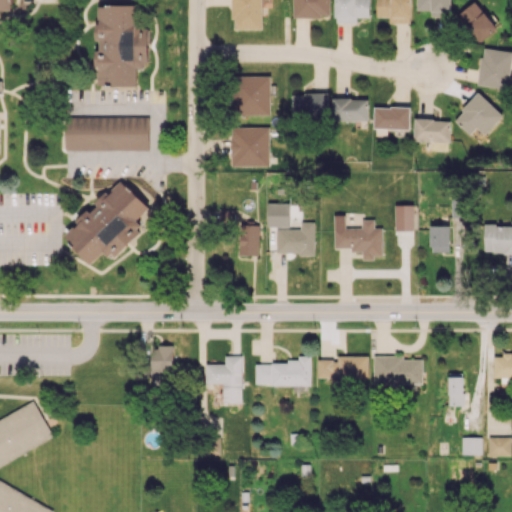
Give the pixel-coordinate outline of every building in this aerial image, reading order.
[(0,0),(0,9),(12,9),(11,0),(0,0)] [(262,28),(261,0),(231,0),(232,29),(262,28)] [(330,0),(292,0),(293,17),(331,16),(330,0)] [(370,0),(335,0),(335,22),(357,22),(357,16),(370,17),(370,0)] [(377,0),(377,17),(389,17),(389,22),(411,23),(411,0),(377,0)] [(431,10),(431,13),(452,13),(451,0),(416,0),(416,10),(431,10)] [(478,43),(498,28),(476,0),(457,16),(478,43)] [(99,5),(99,24),(96,24),(96,40),(101,40),(101,50),(97,50),(98,85),(138,85),(138,68),(149,68),(148,23),(139,23),(139,5),(99,5)] [(511,56),(511,51),(482,47),(477,85),(508,88),(511,56)] [(270,75),(233,76),(233,115),(271,114),(270,75)] [(470,134),(477,127),(485,134),(503,115),(479,92),(454,118),(470,134)] [(292,117),(328,118),(328,94),(292,93),(292,117)] [(368,120),(368,98),(332,98),(332,120),(368,120)] [(373,127),(409,129),(410,107),(374,106),(373,127)] [(149,117),(66,116),(66,149),(149,150),(149,117)] [(413,140),(430,141),(430,149),(449,150),(450,119),(414,118),(413,140)] [(269,166),(270,126),(232,126),(231,165),(269,166)] [(92,263),(105,250),(113,258),(144,227),(136,220),(149,207),(120,178),(64,235),(92,263)] [(451,217),(461,217),(461,199),(452,199),(451,217)] [(289,227),(290,203),(268,203),(268,227),(289,227)] [(413,204),(395,205),(395,230),(413,230),(413,204)] [(334,228),(335,247),(351,247),(351,251),(362,251),(362,259),(374,259),(374,255),(382,255),(382,227),(375,227),(374,219),(362,219),(362,227),(334,228)] [(276,253),(314,254),(315,222),(301,221),(301,229),(277,228),(276,253)] [(259,255),(259,224),(240,224),(239,255),(259,255)] [(511,224),(485,224),(484,252),(511,252),(511,224)] [(450,225),(430,225),(431,252),(450,251),(450,225)] [(171,379),(172,347),(152,346),(151,378),(171,379)] [(511,355),(511,356),(511,352),(502,352),(502,356),(494,356),(493,377),(511,376),(511,355)] [(206,383),(224,383),(223,403),(242,403),(242,355),(225,355),(225,363),(206,363),(206,383)] [(311,355),(298,355),(298,363),(256,362),(255,384),(311,385),(311,355)] [(368,356),(338,355),(337,360),(318,359),(318,378),(368,379),(368,356)] [(374,383),(423,383),(422,359),(404,359),(404,355),(374,355),(374,383)] [(448,405),(463,405),(463,373),(449,373),(448,405)] [(0,419),(0,511),(49,511),(51,510),(0,480),(0,464),(52,435),(32,401),(0,419)] [(481,454),(482,436),(462,436),(462,454),(481,454)] [(511,454),(511,436),(488,437),(488,455),(511,454)]
